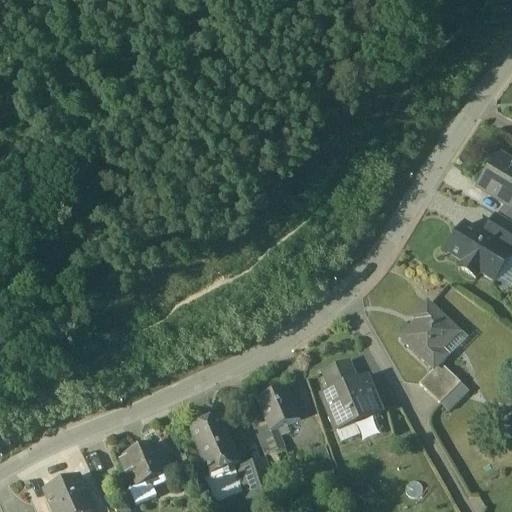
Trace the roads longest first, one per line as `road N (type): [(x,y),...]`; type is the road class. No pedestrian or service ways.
road 1 (residential): [(511,48),(345,297),(267,354),(0,481)]
road 2 (track): [(345,297),(471,511)]
